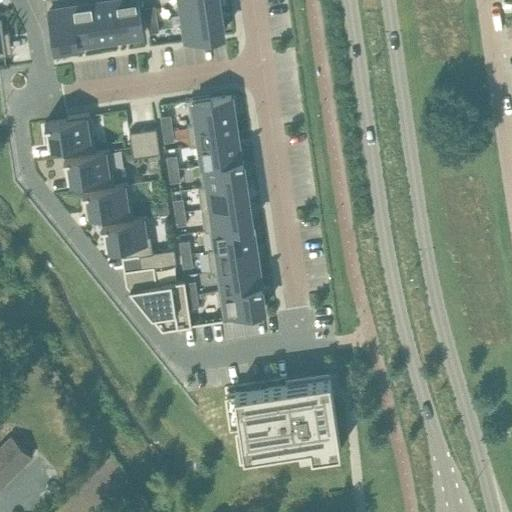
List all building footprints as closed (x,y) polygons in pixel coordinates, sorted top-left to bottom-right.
[(78,42),(71,0),(44,0),(48,23),(52,22),(55,45),(78,42)] [(100,40),(93,0),(71,0),(78,42),(85,40),(85,42),(100,40)] [(121,35),(115,0),(93,0),(100,40),(114,38),(114,36),(121,35)] [(143,34),(138,0),(115,0),(121,35),(128,34),(128,36),(143,34)] [(219,0),(180,0),(183,14),(220,8),(219,0)] [(157,18),(155,5),(145,6),(147,19),(157,18)] [(220,8),(183,14),(186,39),(204,37),(203,35),(224,32),(220,8)] [(159,31),(157,18),(147,19),(149,32),(159,31)] [(237,117),(235,103),(233,104),(231,94),(211,97),(210,95),(188,98),(192,123),(192,124),(237,117)] [(90,112),(67,116),(68,118),(45,121),(45,123),(46,123),(49,144),(63,142),(65,155),(64,155),(64,156),(95,151),(95,150),(90,112)] [(172,127),(170,114),(161,115),(162,128),(172,127)] [(238,138),(237,131),(239,131),(237,117),(192,124),(192,123),(187,124),(190,146),(200,144),(200,143),(238,138)] [(156,127),(143,129),(147,154),(160,152),(156,127)] [(174,140),(172,127),(162,128),(164,141),(174,140)] [(143,129),(129,131),(133,156),(147,154),(143,129)] [(243,157),(241,144),(239,144),(238,138),(200,143),(200,144),(203,163),(203,164),(243,158),(243,157)] [(109,148),(95,150),(95,151),(64,156),(64,157),(65,157),(68,178),(82,176),(84,188),(83,188),(83,189),(115,185),(114,184),(109,148)] [(178,168),(176,155),(167,156),(169,169),(178,168)] [(246,179),(243,159),(243,158),(203,164),(203,163),(200,163),(203,185),(203,186),(246,179)] [(180,180),(178,168),(169,169),(170,182),(180,180)] [(249,201),(246,179),(203,186),(203,185),(198,185),(202,208),(249,201)] [(128,182),(114,184),(115,185),(83,189),(84,190),(87,212),(101,210),(103,222),(102,222),(103,223),(134,218),(134,217),(128,182)] [(185,210),(183,197),(173,199),(175,212),(185,210)] [(167,200),(157,202),(159,214),(169,213),(167,200)] [(252,222),(249,201),(202,208),(205,230),(210,229),(252,222)] [(187,223),(185,210),(175,212),(177,225),(187,223)] [(147,215),(134,217),(134,218),(103,223),(103,224),(106,245),(120,243),(122,257),(139,254),(141,266),(141,267),(154,265),(155,266),(176,262),(174,248),(153,251),(147,215)] [(255,243),(252,222),(210,229),(213,248),(213,249),(255,243)] [(191,252),(189,239),(179,241),(181,254),(191,252)] [(258,263),(255,243),(213,249),(213,248),(208,249),(211,271),(216,270),(216,269),(258,263)] [(191,252),(181,254),(183,267),(193,265),(191,252)] [(261,282),(258,263),(216,269),(216,270),(219,290),(262,283),(262,282),(261,282)] [(157,283),(155,266),(154,265),(141,267),(141,266),(124,269),(126,283),(162,328),(164,328),(164,326),(163,327),(146,305),(172,301),(176,326),(192,324),(185,279),(157,283)] [(197,293),(195,280),(185,281),(187,294),(197,293)] [(265,307),(261,284),(262,284),(262,283),(219,290),(223,319),(246,316),(245,310),(265,307)] [(199,306),(197,293),(187,294),(189,307),(199,306)] [(341,448),(331,376),(235,390),(240,422),(252,420),(256,450),(305,443),(307,453),(341,448)] [(0,487),(33,455),(12,434),(0,445),(0,487)]
